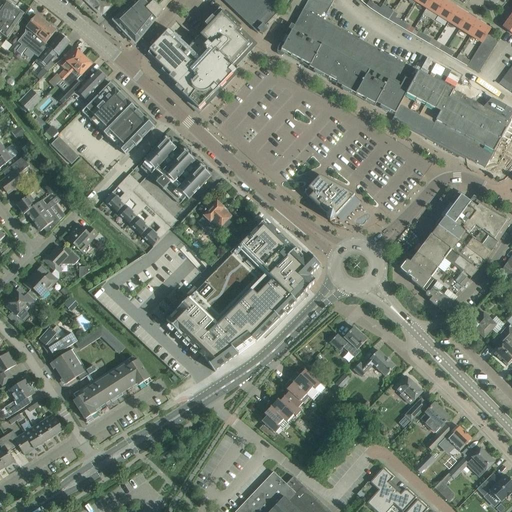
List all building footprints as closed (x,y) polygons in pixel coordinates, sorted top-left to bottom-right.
[(0,0),(0,33),(7,39),(24,14),(19,10),(18,9),(16,12),(10,8),(12,5),(11,5),(5,1),(4,4),(0,0)] [(84,0),(101,16),(103,15),(108,9),(111,5),(112,5),(106,0),(84,0)] [(171,0),(125,0),(116,9),(116,10),(115,11),(119,15),(120,14),(121,14),(113,21),(131,40),(135,45),(139,40),(155,20),(156,20),(162,12),(165,8),(171,0)] [(222,0),(253,30),(258,34),(277,13),(273,9),(282,0),(222,0)] [(511,162),(511,117),(510,121),(323,20),(333,0),(308,0),(310,2),(303,10),(290,34),(287,33),(277,50),(277,51),(277,52),(277,53),(277,54),(278,55),(279,55),(279,56),(280,56),(281,56),(282,56),(283,55),(284,55),(284,54),(309,67),(308,69),(336,84),(335,86),(375,107),(375,106),(395,116),(401,105),(433,122),(429,130),(428,130),(433,144),(435,144),(436,144),(437,143),(485,168),(497,165),(507,170),(511,162)] [(431,0),(416,0),(415,2),(426,9),(431,0)] [(445,2),(442,0),(431,0),(426,9),(437,15),(445,2)] [(456,9),(445,2),(437,15),(448,22),(456,9)] [(374,4),(371,10),(377,14),(380,8),(377,6),(374,4)] [(380,8),(377,14),(383,18),(389,9),(382,5),(380,8)] [(459,29),(468,16),(456,9),(448,22),(459,29)] [(149,51),(147,53),(163,68),(161,70),(177,85),(175,87),(198,110),(224,83),(232,74),(229,71),(233,67),(232,66),(252,44),(239,32),(242,29),(239,27),(223,12),(208,28),(188,48),(169,30),(149,50),(149,51)] [(22,45),(17,52),(20,55),(26,48),(46,23),(36,16),(30,23),(26,28),(26,32),(18,42),(22,45)] [(479,23),(468,16),(459,29),(470,36),(479,23)] [(503,28),(511,34),(511,17),(503,28)] [(397,19),(394,24),(400,28),(403,22),(397,19)] [(400,28),(406,31),(409,26),(403,22),(400,28)] [(46,23),(26,48),(38,58),(48,45),(46,44),(56,31),(46,23)] [(479,23),(470,36),(482,43),(483,41),(486,36),(490,30),(479,23)] [(419,31),(416,37),(422,40),(425,35),(419,31)] [(38,59),(35,62),(44,70),(46,67),(56,54),(58,56),(63,51),(69,43),(60,35),(53,42),(39,60),(38,59)] [(431,38),(425,35),(422,40),(428,44),(431,38)] [(494,48),(497,43),(486,36),(483,41),(494,48)] [(491,53),(494,48),(483,41),(482,43),(480,46),(491,53)] [(441,45),(438,50),(444,54),(447,48),(441,45)] [(477,51),(488,58),(491,53),(480,46),(477,51)] [(447,48),(444,54),(450,57),(453,52),(447,48)] [(64,70),(58,76),(62,79),(84,57),(76,49),(69,56),(65,61),(66,61),(61,66),(64,70)] [(484,63),(488,58),(477,51),(473,56),(484,63)] [(470,61),(481,68),(484,63),(473,56),(470,61)] [(69,87),(57,99),(62,105),(81,86),(75,81),(80,76),(81,76),(85,72),(92,65),(84,57),(62,79),(66,83),(69,87)] [(466,67),(470,61),(464,58),(460,63),(466,67)] [(470,61),(466,67),(478,73),(481,68),(470,61)] [(98,70),(77,91),(85,100),(86,99),(88,101),(96,93),(94,91),(106,79),(98,70)] [(511,78),(506,74),(503,79),(511,86),(511,78)] [(511,86),(503,79),(499,84),(510,92),(511,88),(511,86)] [(114,86),(110,83),(85,108),(129,151),(135,146),(135,147),(142,140),(141,139),(153,127),(154,128),(155,127),(153,126),(145,119),(146,118),(136,108),(135,109),(119,93),(120,92),(114,86)] [(31,89),(19,102),(30,113),(42,100),(31,89)] [(52,126),(46,132),(52,139),(58,133),(52,126)] [(188,200),(191,198),(211,177),(206,173),(207,172),(207,171),(208,170),(208,169),(208,168),(207,168),(207,167),(206,166),(206,165),(205,165),(203,164),(202,164),(201,165),(200,165),(199,166),(197,168),(193,163),(194,162),(190,158),(191,157),(191,156),(191,155),(191,154),(191,153),(191,152),(191,151),(190,151),(189,150),(188,149),(187,149),(186,149),(185,149),(184,150),(183,150),(179,154),(175,150),(176,149),(171,145),(172,144),(172,143),(173,142),(173,141),(173,140),(172,139),(172,138),(171,138),(170,137),(169,137),(168,137),(167,137),(166,137),(165,137),(164,138),(162,141),(161,140),(159,143),(143,160),(146,162),(141,168),(150,176),(158,168),(164,174),(156,183),(163,190),(170,183),(188,200)] [(0,170),(0,167),(7,162),(12,158),(18,154),(11,145),(5,150),(0,143),(0,170)] [(22,158),(12,165),(4,171),(8,177),(0,183),(0,184),(8,194),(24,182),(18,175),(29,166),(22,158)] [(382,161),(373,170),(382,179),(391,169),(382,161)] [(129,175),(122,182),(133,192),(139,186),(139,185),(140,185),(129,175)] [(335,216),(354,196),(320,176),(304,193),(327,215),(326,215),(330,222),(336,218),(335,216)] [(125,205),(130,200),(135,194),(133,192),(122,182),(117,188),(124,194),(120,199),(112,192),(104,201),(117,213),(125,205)] [(125,205),(117,213),(129,225),(137,216),(142,211),(147,206),(135,194),(130,200),(136,205),(131,210),(125,205)] [(24,199),(16,205),(24,215),(26,213),(37,205),(37,204),(29,195),(24,199)] [(445,217),(468,235),(489,205),(473,196),(469,202),(463,197),(462,197),(461,196),(457,200),(456,201),(456,202),(444,217),(445,217)] [(37,205),(26,213),(33,222),(50,209),(52,208),(55,206),(52,202),(49,204),(46,206),(42,200),(38,203),(37,204),(37,205)] [(210,203),(204,209),(208,212),(204,216),(198,223),(205,229),(211,222),(219,230),(222,226),(225,229),(231,223),(228,220),(231,217),(223,209),(217,202),(213,207),(210,203)] [(491,252),(510,224),(505,221),(507,216),(489,205),(468,235),(491,252)] [(149,227),(154,223),(159,217),(147,206),(142,211),(148,217),(143,222),(137,216),(129,225),(141,236),(149,227)] [(50,209),(33,222),(40,232),(44,229),(48,235),(60,222),(59,220),(55,214),(50,209)] [(251,216),(244,223),(237,229),(242,234),(256,221),(251,216)] [(165,234),(171,229),(171,228),(168,226),(159,217),(154,223),(160,228),(155,233),(149,227),(141,236),(144,239),(152,247),(165,234)] [(438,226),(461,243),(468,235),(445,217),(439,226),(438,226)] [(295,250),(265,220),(214,272),(166,321),(204,359),(215,372),(256,342),(316,282),(310,276),(321,266),(309,254),(304,259),(301,255),(301,252),(301,251),(299,250),(298,249),(296,250),(295,250)] [(98,235),(96,234),(89,227),(85,231),(80,226),(77,229),(73,229),(71,232),(72,233),(67,239),(77,248),(81,252),(90,243),(98,235)] [(453,253),(461,243),(438,226),(437,228),(432,235),(431,235),(453,253)] [(453,253),(431,235),(430,235),(423,244),(446,262),(453,253)] [(491,252),(468,235),(461,243),(485,262),(491,252)] [(461,243),(453,253),(477,271),(485,262),(461,243)] [(439,270),(446,262),(423,244),(424,245),(417,254),(417,253),(439,270)] [(80,259),(76,255),(69,248),(64,253),(58,247),(47,259),(46,258),(43,260),(54,271),(59,265),(74,265),(80,259)] [(439,270),(417,253),(410,262),(432,279),(439,270)] [(477,271),(453,253),(446,262),(467,277),(469,276),(471,278),(477,271)] [(511,256),(507,263),(501,272),(511,279),(511,256)] [(430,297),(430,296),(432,297),(429,301),(445,313),(457,298),(454,296),(432,279),(410,262),(406,261),(405,263),(400,269),(403,272),(413,280),(412,283),(426,293),(425,294),(425,295),(426,295),(426,296),(426,297),(427,297),(428,297),(429,297),(430,297)] [(439,270),(462,288),(469,280),(466,278),(467,277),(446,262),(439,270)] [(462,288),(439,270),(432,279),(454,296),(455,296),(454,295),(455,293),(456,294),(462,288)] [(23,284),(25,286),(30,290),(32,288),(42,298),(57,281),(49,273),(45,278),(39,272),(36,275),(34,273),(23,284)] [(11,298),(5,304),(7,306),(6,307),(12,312),(17,316),(23,309),(26,312),(36,301),(27,293),(23,298),(18,293),(16,291),(13,294),(10,297),(11,298)] [(70,311),(78,305),(73,298),(65,304),(70,311)] [(492,321),(476,307),(468,316),(473,320),(470,323),(471,324),(470,325),(470,327),(471,328),(470,329),(478,337),(480,335),(484,339),(492,330),(496,334),(504,324),(496,317),(492,321)] [(57,326),(53,331),(50,328),(39,340),(46,346),(47,345),(50,348),(49,349),(54,357),(62,351),(77,342),(72,334),(68,337),(57,326)] [(102,326),(75,344),(78,349),(101,334),(121,352),(125,348),(102,326)] [(360,352),(358,350),(367,340),(354,328),(342,340),(337,335),(330,343),(339,352),(343,348),(354,358),(360,352)] [(506,363),(507,365),(511,369),(511,368),(511,350),(511,349),(511,348),(511,331),(508,328),(493,344),(498,349),(493,354),(500,361),(501,360),(505,365),(506,363)] [(71,351),(73,350),(73,349),(52,363),(54,363),(57,367),(55,368),(63,380),(64,379),(67,383),(66,384),(66,385),(78,377),(80,381),(97,371),(94,366),(84,372),(71,351)] [(360,364),(353,370),(361,378),(373,365),(385,377),(395,366),(378,351),(363,367),(360,364)] [(8,353),(0,357),(0,382),(2,386),(5,384),(13,379),(9,373),(7,371),(16,365),(8,353)] [(132,357),(127,360),(130,365),(127,367),(126,365),(83,392),(84,394),(81,396),(78,391),(73,394),(76,399),(73,401),(87,422),(86,422),(87,423),(93,419),(91,416),(96,412),(94,409),(99,406),(100,407),(111,400),(110,398),(120,392),(121,394),(133,386),(132,385),(136,382),(138,386),(144,382),(146,385),(151,382),(151,381),(138,360),(135,362),(132,357)] [(293,383),(312,400),(318,392),(316,389),(320,385),(305,370),(293,383)] [(331,388),(339,395),(344,390),(342,388),(350,379),(345,374),(331,388)] [(414,401),(415,400),(422,392),(405,377),(391,391),(398,398),(404,392),(414,401)] [(16,401),(3,408),(9,417),(20,410),(28,405),(25,400),(27,398),(35,394),(26,380),(24,381),(22,378),(16,383),(18,385),(18,386),(17,386),(12,389),(9,391),(16,401)] [(289,392),(284,397),(301,412),(312,400),(293,383),(286,390),(289,392)] [(290,424),(301,412),(284,397),(280,402),(278,400),(271,407),(286,421),(290,424)] [(434,404),(427,411),(420,419),(435,433),(450,418),(434,404)] [(415,406),(405,416),(410,421),(420,411),(415,406)] [(279,437),(275,434),(280,428),(286,421),(271,407),(264,415),(266,417),(262,421),(264,424),(259,429),(274,442),(279,437)] [(45,420),(43,421),(54,437),(63,431),(53,415),(45,420)] [(43,421),(34,427),(44,443),(54,437),(43,421)] [(34,427),(24,433),(34,449),(44,443),(34,427)] [(446,436),(439,444),(448,453),(454,447),(459,452),(464,447),(471,439),(459,427),(452,434),(448,438),(446,436)] [(13,431),(5,436),(13,449),(18,445),(24,456),(34,449),(24,433),(17,438),(13,431)] [(443,439),(437,434),(426,446),(432,451),(443,439)] [(0,445),(1,448),(0,448),(0,459),(5,468),(15,462),(8,452),(13,449),(5,436),(0,439),(0,445)] [(475,475),(482,468),(485,472),(494,462),(481,449),(473,456),(471,458),(472,459),(468,464),(463,459),(448,474),(452,478),(453,479),(467,466),(475,475)] [(421,461),(414,468),(420,473),(427,466),(421,461)] [(393,478),(383,469),(370,483),(378,491),(367,504),(374,511),(394,489),(388,483),(393,478)] [(330,511),(293,477),(286,484),(273,472),(235,511),(330,511)] [(511,494),(510,493),(511,490),(511,479),(511,478),(510,480),(505,475),(499,481),(497,479),(495,481),(490,476),(476,490),(484,497),(489,492),(500,503),(506,497),(507,498),(511,494)] [(453,494),(445,487),(441,482),(434,488),(448,502),(453,497),(453,494)] [(401,511),(403,511),(416,498),(405,489),(401,494),(394,489),(374,511),(375,511),(387,511),(394,505),(401,511)] [(424,511),(427,509),(417,500),(406,511),(424,511)]
